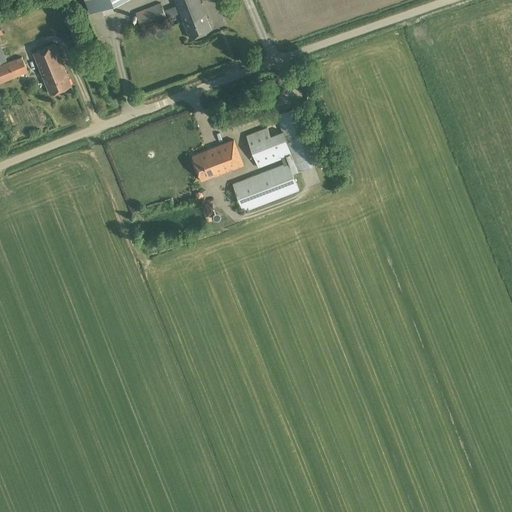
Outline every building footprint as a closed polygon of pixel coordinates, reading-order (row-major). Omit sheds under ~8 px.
[(85,0),(90,12),(120,0),(85,0)] [(199,0),(174,0),(190,38),(211,30),(199,0)] [(136,13),(141,28),(167,18),(161,3),(136,13)] [(54,44),(33,52),(50,94),(71,85),(54,44)] [(0,82),(28,72),(22,57),(0,65),(0,82)] [(283,131),(271,136),(280,159),(281,159),(292,155),(298,171),(322,162),(301,105),(276,115),(283,131)] [(267,127),(246,135),(258,168),(280,159),(271,136),(267,127)] [(234,140),(192,155),(201,181),(243,165),(234,140)] [(260,173),(232,184),(243,211),(299,190),(292,173),(298,171),(292,155),(281,159),(283,164),(260,173)]
